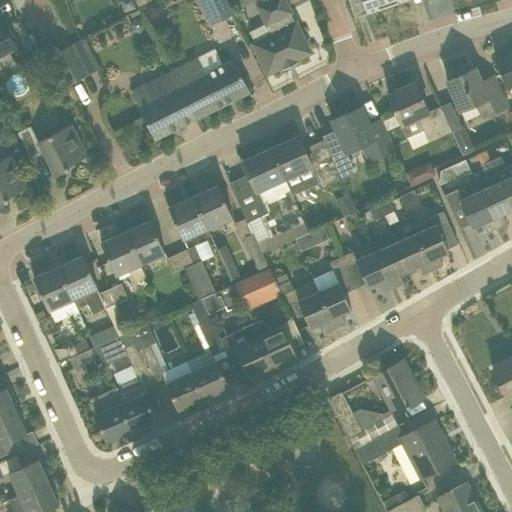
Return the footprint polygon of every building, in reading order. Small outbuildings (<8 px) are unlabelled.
[(137,8),(133,0),(119,0),(124,12),(137,8)] [(200,0),(212,24),(233,14),(226,0),(200,0)] [(268,0),(258,5),(273,33),(253,43),(268,73),(283,66),(284,69),(298,62),(296,59),(311,52),(285,0),(268,0)] [(388,5),(386,0),(362,0),(367,13),(388,5)] [(9,27),(0,31),(0,71),(17,65),(10,51),(17,47),(13,41),(15,39),(9,27)] [(50,55),(66,86),(87,75),(71,44),(50,55)] [(250,91),(234,59),(223,64),(215,48),(173,70),(196,118),(250,91)] [(511,50),(496,58),(509,85),(511,83),(511,50)] [(507,106),(493,76),(481,81),(475,67),(447,80),(461,109),(478,102),(484,116),(507,106)] [(139,106),(155,139),(196,118),(173,70),(142,85),(150,101),(139,106)] [(428,110),(415,82),(388,94),(397,113),(402,123),(407,136),(424,129),(429,140),(452,130),(441,105),(428,110)] [(462,126),(450,101),(441,105),(452,130),(462,126)] [(332,119),(340,138),(347,153),(361,147),(368,163),(395,150),(384,125),(372,131),(361,106),(332,119)] [(383,120),(387,129),(402,123),(397,113),(383,120)] [(17,132),(30,156),(31,158),(44,152),(56,175),(69,168),(68,166),(88,155),(72,123),(39,140),(31,125),(17,132)] [(298,135),(271,147),(285,180),(312,168),(322,189),(343,179),(325,141),(305,150),(298,135)] [(231,184),(246,219),(247,223),(269,213),(259,192),(285,180),(271,147),(243,160),(250,175),(231,184)] [(0,204),(9,200),(8,197),(28,187),(11,155),(0,160),(0,204)] [(511,163),(505,167),(500,156),(491,160),(511,206),(511,163)] [(511,208),(511,206),(491,160),(481,165),(490,185),(481,190),(498,226),(507,222),(503,213),(511,208)] [(466,161),(455,166),(460,177),(471,172),(466,161)] [(435,175),(433,169),(430,163),(407,174),(413,185),(435,175)] [(218,184),(194,195),(209,228),(233,216),(218,184)] [(488,231),(498,226),(481,190),(470,195),(468,191),(459,188),(445,194),(460,228),(471,223),(473,226),(483,222),(488,231)] [(184,240),(209,228),(194,195),(169,206),(184,240)] [(379,205),(384,215),(394,211),(389,201),(379,205)] [(374,220),(384,215),(379,205),(370,210),(374,220)] [(427,227),(416,232),(432,269),(443,264),(439,255),(449,251),(447,248),(458,243),(443,210),(428,217),(424,222),(427,227)] [(151,219),(126,230),(141,262),(165,250),(151,219)] [(252,233),(247,223),(246,219),(235,224),(241,237),(252,233)] [(126,230),(101,242),(116,274),(141,262),(126,230)] [(416,232),(396,241),(409,269),(418,265),(422,274),(432,269),(416,232)] [(267,266),(252,233),(241,237),(245,245),(248,244),(260,269),(267,266)] [(409,269),(396,241),(392,233),(373,242),(393,287),(404,282),(399,273),(409,269)] [(393,287),(373,242),(341,256),(346,266),(356,262),(369,287),(379,283),(383,292),(393,287)] [(215,292),(195,245),(177,253),(184,268),(198,300),(203,298),(215,292)] [(240,276),(226,245),(216,250),(229,280),(240,276)] [(172,273),(184,268),(177,253),(166,258),(172,273)] [(83,254),(58,265),(77,308),(87,303),(92,314),(117,303),(110,288),(99,293),(83,254)] [(334,272),(346,266),(341,256),(329,261),(334,272)] [(77,308),(58,265),(34,277),(49,309),(51,315),(41,319),(47,334),(59,329),(55,322),(79,311),(77,308)] [(280,296),(268,268),(235,283),(248,310),(280,296)] [(278,285),(282,295),(294,290),(289,280),(278,285)] [(338,281),(318,291),(335,327),(346,322),(342,313),(351,309),(338,281)] [(110,288),(117,303),(128,298),(121,283),(110,288)] [(325,332),(335,327),(318,291),(298,300),(311,327),(321,323),(325,332)] [(226,350),(222,341),(220,337),(203,298),(198,300),(190,304),(211,350),(187,360),(204,397),(228,386),(214,355),(226,350)] [(254,322),(275,369),(274,365),(296,355),(282,325),(271,330),(269,326),(261,319),(254,322)] [(274,370),(275,369),(254,322),(242,328),(248,340),(237,345),(233,336),(222,341),(226,350),(228,356),(239,351),(250,376),(272,366),(274,370)] [(179,408),(204,397),(187,360),(162,371),(151,345),(156,342),(147,323),(130,331),(153,382),(165,377),(179,408)] [(137,378),(114,388),(132,429),(157,418),(143,387),(153,382),(130,331),(95,346),(100,357),(103,364),(127,354),(137,378)] [(67,347),(71,357),(90,348),(85,336),(74,346),(74,344),(67,347)] [(75,369),(100,357),(95,346),(90,348),(71,357),(70,357),(75,369)] [(64,360),(59,349),(52,351),(57,363),(64,360)] [(511,358),(493,368),(507,395),(511,392),(511,358)] [(374,374),(394,414),(423,398),(403,359),(374,374)] [(0,389),(0,417),(17,410),(6,386),(0,389)] [(107,440),(132,429),(114,388),(89,398),(107,440)] [(354,449),(379,436),(399,426),(393,414),(386,418),(383,413),(360,408),(353,412),(342,391),(330,397),(350,437),(348,438),(354,449)] [(27,433),(17,410),(0,417),(0,456),(19,448),(15,438),(27,433)] [(456,460),(434,419),(400,438),(423,479),(456,460)] [(387,451),(379,436),(354,449),(362,464),(387,451)] [(49,481),(39,458),(9,471),(20,494),(49,481)] [(60,504),(49,481),(20,494),(9,499),(14,511),(53,511),(51,508),(60,504)] [(446,511),(482,511),(467,482),(438,496),(446,511)] [(410,484),(382,499),(386,507),(414,493),(410,484)] [(419,493),(386,510),(386,511),(421,511),(427,509),(419,493)]
